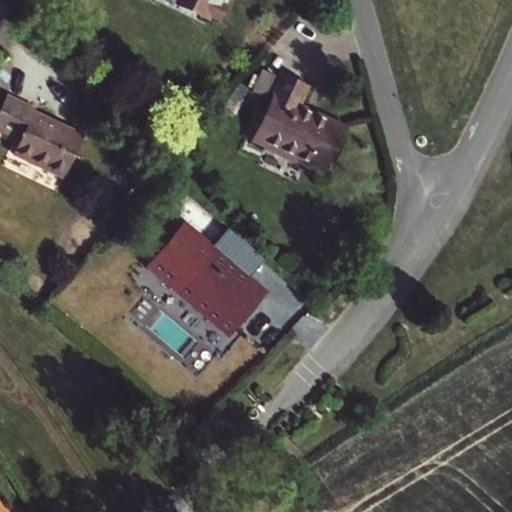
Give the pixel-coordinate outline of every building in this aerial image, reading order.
[(284,75),(252,141),(323,174),(345,128),(298,107),(308,86),(284,75)] [(35,107),(7,94),(0,107),(0,129),(20,139),(14,152),(65,176),(85,135),(33,110),(35,107)] [(234,288),(247,274),(219,250),(193,279),(208,293),(195,307),(226,333),(251,303),(234,288)] [(251,303),(264,289),(247,274),(234,288),(251,303)] [(208,293),(193,279),(180,294),(195,307),(208,293)]
